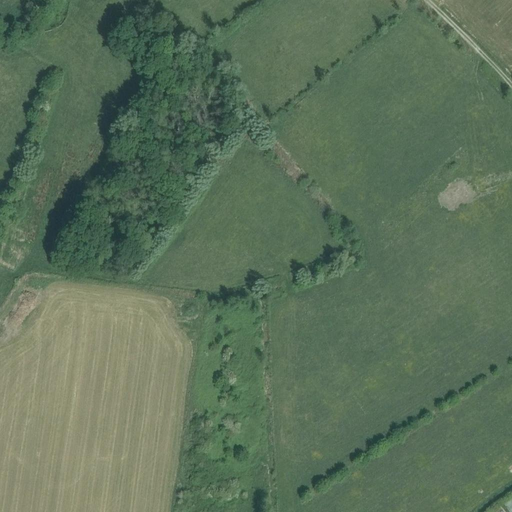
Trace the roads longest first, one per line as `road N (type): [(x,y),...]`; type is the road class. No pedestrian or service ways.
road 1 (track): [(0,297),(22,269),(148,282)]
road 2 (track): [(426,0),(511,86)]
